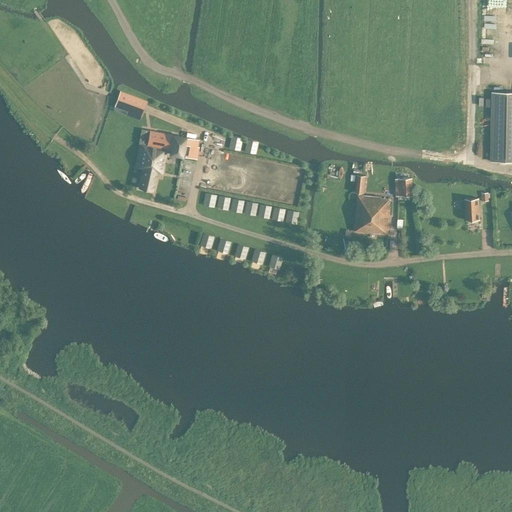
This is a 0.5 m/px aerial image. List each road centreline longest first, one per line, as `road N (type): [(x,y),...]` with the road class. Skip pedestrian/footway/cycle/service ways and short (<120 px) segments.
road 1 (track): [(511,252),(351,264),(118,193),(0,81)]
road 2 (track): [(111,0),(154,69),(374,151),(511,171)]
road 3 (track): [(469,160),(474,75),(511,71)]
